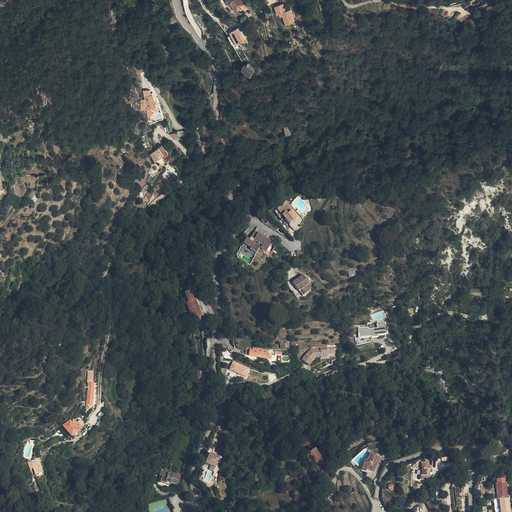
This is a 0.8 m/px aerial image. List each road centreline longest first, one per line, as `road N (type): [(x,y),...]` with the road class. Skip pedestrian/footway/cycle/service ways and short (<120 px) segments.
road 1 (residential): [(201,511),(192,473),(220,403),(214,322),(191,264),(224,225),(244,176),(218,125),(211,55),(176,0)]
road 2 (track): [(224,225),(219,169),(198,143),(185,179),(118,236),(97,284),(107,335),(96,415),(72,441),(41,453)]
road 3 (residential): [(374,511),(389,469),(406,458),(511,440)]
road 4 (track): [(494,0),(472,12),(345,0)]
